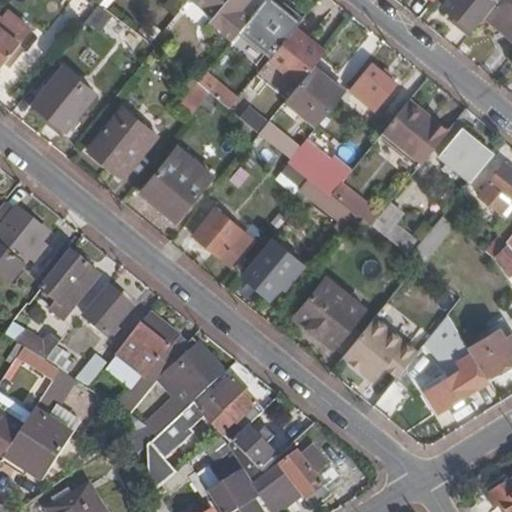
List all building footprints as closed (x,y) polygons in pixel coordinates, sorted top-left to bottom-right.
[(204,0),(214,8),(209,14),(234,35),(241,27),(251,15),(241,6),(246,0),(204,0)] [(270,56),(292,28),(300,17),(278,0),(262,0),(251,15),(241,27),(264,47),(249,66),(256,72),(270,56)] [(450,0),(448,3),(475,26),(488,10),(496,0),(450,0)] [(511,0),(496,0),(488,10),(503,22),(509,15),(511,17),(511,0)] [(8,7),(0,16),(0,21),(22,41),(33,28),(8,7)] [(511,17),(509,15),(503,22),(511,29),(511,17)] [(0,21),(0,65),(0,66),(22,41),(0,21)] [(292,28),(270,56),(300,81),(315,63),(326,49),(296,24),(292,28)] [(374,60),(353,85),(378,107),(400,82),(374,60)] [(257,79),(284,93),(292,77),(265,63),(257,79)] [(346,88),(315,63),(300,81),(284,100),(315,125),(346,88)] [(68,128),(99,91),(66,64),(35,102),(68,128)] [(188,91),(178,103),(192,115),(204,100),(211,92),(213,90),(199,79),(192,73),(182,85),(188,91)] [(219,100),(211,92),(204,100),(213,107),(219,100)] [(406,102),(387,126),(425,157),(449,129),(429,112),(424,118),(406,102)] [(124,174),(160,132),(126,105),(90,147),(124,174)] [(244,105),(236,117),(255,129),(263,117),(244,105)] [(263,130),(291,153),(292,153),(301,142),(270,117),(261,128),(263,130)] [(452,165),(455,162),(473,177),(493,151),(463,125),(443,150),(450,157),(446,161),(452,165)] [(301,142),(292,153),(312,170),(326,181),(335,170),(301,142)] [(179,217),(209,181),(174,151),(144,188),(179,217)] [(291,155),(283,164),(297,177),(304,168),(291,155)] [(503,207),(511,197),(511,163),(507,160),(482,190),(503,207)] [(312,170),(301,184),(319,197),(330,184),(326,181),(312,170)] [(319,197),(346,219),(357,206),(335,189),(330,184),(319,197)] [(476,198),(464,187),(444,211),(452,218),(458,223),(462,218),(461,216),(476,198)] [(407,207),(393,195),(373,220),(403,244),(412,252),(423,238),(399,218),(407,207)] [(2,211),(0,213),(0,232),(19,210),(9,202),(2,211)] [(196,230),(236,264),(257,238),(217,204),(196,230)] [(0,275),(14,286),(30,266),(24,261),(41,241),(50,230),(21,206),(19,210),(0,232),(0,275)] [(452,218),(444,211),(423,238),(412,252),(417,256),(420,258),(452,218)] [(511,231),(507,237),(510,240),(500,252),(509,262),(506,265),(511,271),(511,231)] [(292,278),(305,262),(277,238),(247,273),(272,294),(288,275),(292,278)] [(47,245),(41,241),(24,261),(30,266),(47,245)] [(92,263),(74,248),(44,286),(60,299),(54,307),(66,316),(100,275),(89,266),(92,263)] [(330,344),(363,305),(328,274),(295,314),(330,344)] [(124,326),(120,323),(138,301),(114,282),(88,313),(112,332),(114,329),(119,333),(124,326)] [(431,387),(441,407),(491,378),(487,372),(476,355),(472,347),(449,309),(447,310),(424,338),(454,372),(431,387)] [(373,311),(341,350),(373,375),(385,359),(397,369),(416,346),(373,311)] [(142,325),(140,324),(118,351),(145,373),(137,383),(136,382),(125,393),(126,394),(118,404),(131,412),(132,411),(170,365),(173,361),(165,353),(181,334),(153,312),(142,325)] [(13,322),(6,331),(47,358),(58,345),(46,337),(42,341),(13,322)] [(485,338),(490,346),(476,355),(487,372),(511,355),(511,332),(509,334),(504,326),(485,338)] [(173,361),(170,365),(174,370),(192,388),(182,397),(155,424),(162,432),(199,397),(198,393),(225,367),(194,334),(173,361)] [(472,347),(476,355),(490,346),(485,338),(472,347)] [(58,345),(47,358),(70,373),(76,364),(68,358),(73,353),(58,345)] [(109,361),(100,355),(79,379),(89,385),(109,361)] [(174,370),(166,379),(182,397),(192,388),(174,370)] [(211,385),(199,397),(162,432),(150,445),(150,465),(150,468),(163,482),(175,472),(159,455),(181,433),(179,430),(200,410),(229,439),(245,424),(263,408),(233,377),(218,391),(211,385)] [(0,414),(23,430),(32,417),(0,396),(0,414)] [(312,423),(300,410),(277,431),(290,444),(291,443),(304,431),(312,423)] [(73,436),(35,411),(32,417),(23,430),(2,463),(15,471),(19,467),(43,483),(73,436)] [(0,466),(2,463),(23,430),(0,414),(0,466)] [(229,439),(226,441),(244,469),(251,480),(265,468),(260,463),(272,452),(245,424),(229,439)] [(311,441),(304,431),(291,443),(295,449),(298,451),(311,441)] [(312,506),(340,484),(311,441),(298,451),(295,449),(253,482),(265,500),(275,492),(283,503),(300,490),(312,506)] [(178,469),(175,472),(163,482),(169,490),(184,476),(178,469)] [(260,511),(257,507),(264,502),(251,480),(244,469),(210,490),(222,511),(260,511)] [(511,511),(511,475),(488,490),(496,505),(503,502),(508,511),(511,511)] [(48,510),(49,511),(107,511),(92,483),(48,510)] [(169,511),(161,497),(149,504),(153,511),(169,511)]
